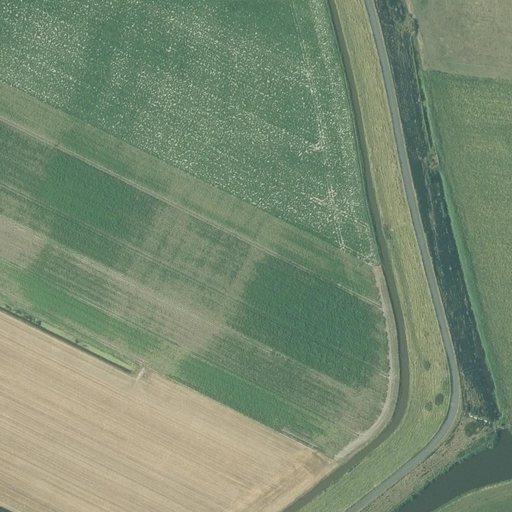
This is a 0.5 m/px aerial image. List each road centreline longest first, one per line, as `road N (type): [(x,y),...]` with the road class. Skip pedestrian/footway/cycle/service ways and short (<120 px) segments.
road 1 (unclassified): [(351,511),(432,445),(454,402),(367,0)]
road 2 (track): [(434,294),(423,164),(442,160)]
